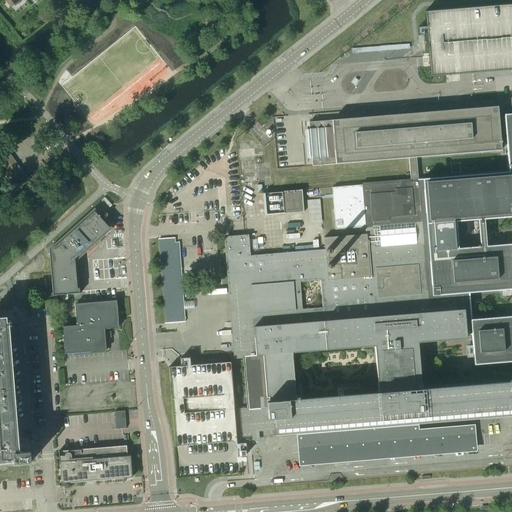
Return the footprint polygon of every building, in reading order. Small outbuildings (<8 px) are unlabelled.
[(424,30),(426,30),(429,61),(429,64),(430,77),(445,76),(450,75),(511,70),(511,4),(425,12),(426,27),(418,28),(418,36),(424,35),(424,30)] [(313,166),(335,164),(409,158),(411,179),(362,182),(362,184),(332,186),(335,229),(365,227),(366,229),(366,233),(324,237),(325,249),(250,255),(248,234),(224,236),(228,287),(231,326),(234,358),(243,358),(248,398),(248,405),(248,408),(235,409),(238,442),(260,440),(259,430),(275,429),(275,432),(325,429),(325,433),(297,435),(300,464),(375,458),(385,458),(477,450),(475,424),(419,429),(418,421),(511,413),(511,112),(506,113),(510,170),(424,178),(419,178),(417,158),(502,149),(498,105),(331,120),(309,122),(313,166)] [(233,136),(210,155),(211,174),(236,172),(233,136)] [(1,159),(11,174),(7,177),(12,184),(17,182),(25,193),(40,182),(35,174),(27,180),(8,154),(1,159)] [(262,194),(264,216),(285,214),(304,213),(302,190),(283,192),(262,194)] [(181,191),(176,195),(180,201),(186,196),(181,191)] [(80,294),(77,261),(113,229),(105,220),(104,220),(94,209),(93,209),(94,209),(49,250),(53,295),(53,296),(67,295),(68,295),(80,294)] [(185,301),(186,309),(195,308),(195,300),(185,301)] [(76,323),(77,326),(62,327),(63,335),(64,350),(65,355),(106,351),(105,333),(105,330),(119,328),(118,321),(117,306),(116,301),(75,305),(76,323)] [(6,319),(0,319),(0,462),(14,461),(14,464),(31,462),(30,442),(16,443),(6,319)] [(169,367),(175,447),(237,442),(230,362),(224,363),(177,366),(169,367)] [(125,411),(114,412),(116,429),(126,428),(125,411)] [(126,446),(115,447),(58,451),(61,483),(132,478),(130,456),(127,456),(126,446)]
